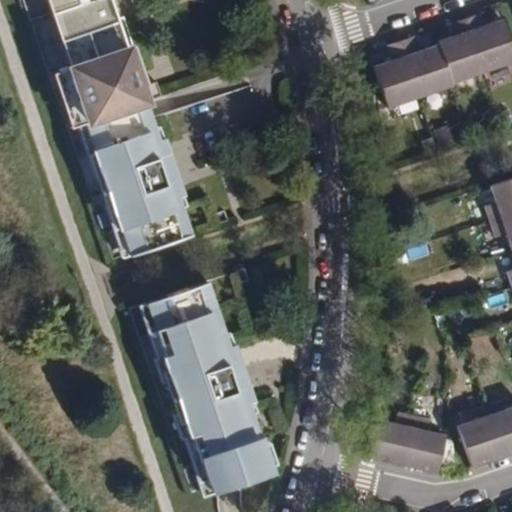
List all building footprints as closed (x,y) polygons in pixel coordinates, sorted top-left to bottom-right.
[(21,0),(61,117),(71,114),(52,58),(68,53),(50,0),(21,0)] [(71,114),(78,112),(138,91),(155,85),(150,71),(142,74),(133,77),(119,35),(111,9),(98,13),(94,0),(50,0),(68,53),(52,58),(71,114)] [(465,19),(483,72),(511,62),(511,50),(501,19),(482,26),(479,14),(465,19)] [(437,45),(450,83),(483,72),(465,19),(450,24),(453,35),(436,42),(437,45)] [(142,74),(127,33),(119,35),(133,77),(142,74)] [(451,86),(450,83),(437,45),(418,51),(413,37),(400,41),(419,97),(451,86)] [(386,108),(419,97),(400,41),(385,46),(391,60),(372,66),(386,108)] [(202,79),(203,94),(247,89),(245,74),(202,79)] [(138,91),(78,112),(87,139),(83,139),(91,167),(96,165),(104,190),(100,191),(109,220),(114,218),(122,244),(182,223),(174,197),(167,178),(156,181),(154,175),(158,173),(150,148),(146,149),(142,141),(153,137),(147,118),(138,91)] [(71,114),(61,117),(106,250),(122,244),(114,218),(109,220),(100,191),(104,190),(96,165),(91,167),(83,139),(87,139),(78,112),(71,114)] [(162,144),(153,116),(147,118),(153,137),(142,141),(146,149),(150,148),(162,144)] [(180,195),(171,169),(154,175),(156,181),(167,178),(174,197),(180,195)] [(488,223),(511,214),(511,178),(486,187),(491,202),(482,206),(488,223)] [(511,251),(511,214),(488,223),(494,239),(503,235),(509,252),(511,251)] [(182,425),(200,477),(261,458),(243,404),(237,385),(225,389),(223,381),(226,380),(217,355),(214,356),(211,349),(223,345),(216,324),(198,270),(137,291),(155,345),(152,346),(161,372),(164,371),(173,396),(169,397),(178,426),(182,425)] [(184,482),(200,477),(182,425),(178,426),(169,397),(173,396),(164,371),(161,372),(152,346),(155,345),(137,291),(121,296),(184,482)] [(231,351),(221,323),(216,324),(223,345),(211,349),(214,356),(217,355),(231,351)] [(249,402),(239,375),(226,380),(223,381),(225,389),(237,385),(243,404),(249,402)] [(485,409),(500,457),(511,452),(511,410),(504,414),(500,404),(485,409)] [(467,468),(500,457),(485,409),(468,415),(471,426),(454,431),(467,468)] [(364,456),(401,465),(412,417),(394,413),(391,428),(372,423),(364,456)] [(412,417),(401,465),(434,473),(442,440),(425,436),(428,421),(412,417)]
